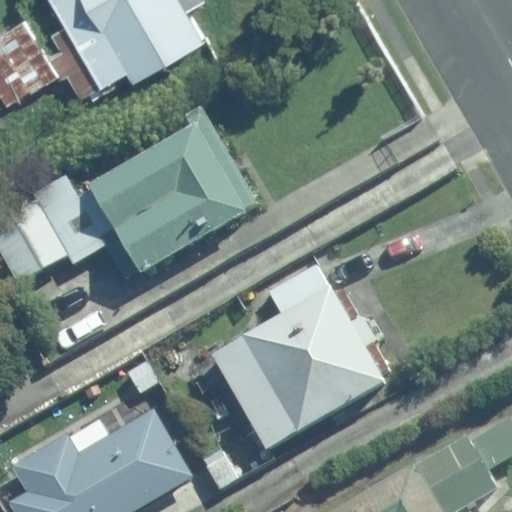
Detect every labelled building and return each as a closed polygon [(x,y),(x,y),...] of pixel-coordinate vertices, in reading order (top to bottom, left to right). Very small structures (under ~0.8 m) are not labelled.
[(29,17),(0,35),(0,93),(11,111),(61,78),(81,109),(134,74),(143,88),(216,40),(190,0),(58,0),(70,18),(41,37),(29,17)] [(212,123),(82,196),(67,169),(0,206),(0,251),(21,289),(71,261),(75,268),(106,251),(125,284),(145,273),(150,282),(265,218),(212,123)] [(284,316),(217,356),(276,456),(393,388),(372,353),(385,345),(368,317),(361,321),(344,291),(334,297),(319,272),(274,298),(284,316)] [(12,508),(14,511),(141,511),(200,478),(162,413),(115,440),(104,422),(19,472),(33,496),(12,508)] [(481,511),(479,508),(504,494),(494,477),(511,466),(511,428),(475,449),(471,441),(346,511),(481,511)] [(226,446),(201,458),(217,493),(243,481),(226,446)]
